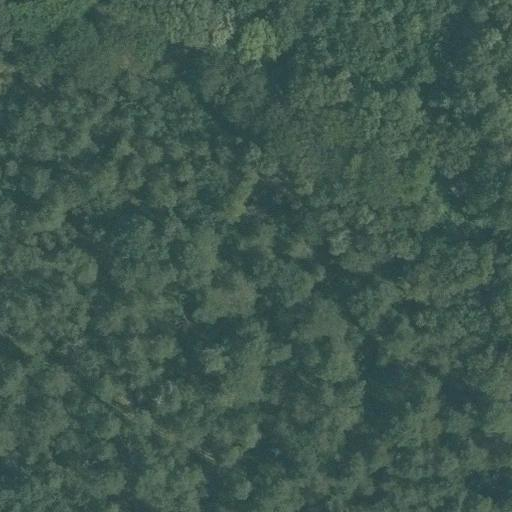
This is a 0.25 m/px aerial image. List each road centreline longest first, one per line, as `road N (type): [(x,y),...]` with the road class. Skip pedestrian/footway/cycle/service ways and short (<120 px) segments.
road 1 (unclassified): [(511,208),(83,0)]
road 2 (track): [(0,325),(117,408),(273,489),(288,511)]
